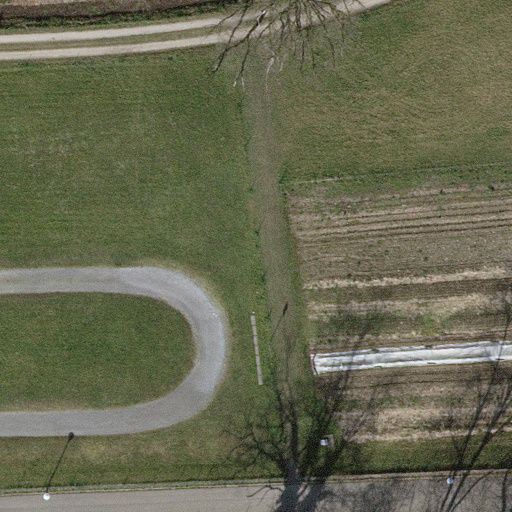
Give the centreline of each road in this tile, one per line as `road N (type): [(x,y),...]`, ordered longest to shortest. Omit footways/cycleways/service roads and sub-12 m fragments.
road 1 (residential): [(511,497),(184,511)]
road 2 (track): [(0,27),(186,17),(305,0)]
